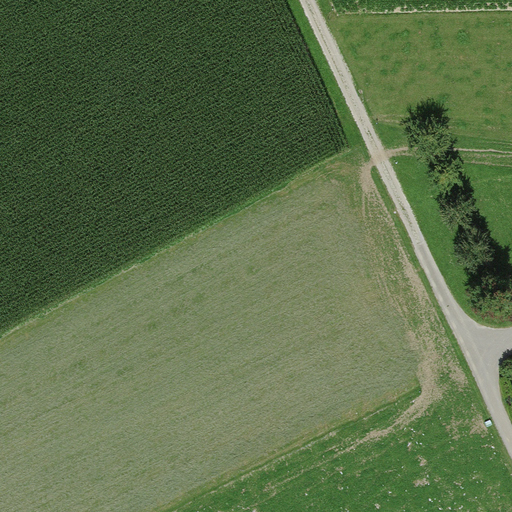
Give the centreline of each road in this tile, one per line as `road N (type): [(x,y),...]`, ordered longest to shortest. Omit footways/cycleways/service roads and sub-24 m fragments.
road 1 (track): [(455,316),(306,0)]
road 2 (unclassified): [(511,437),(455,316)]
